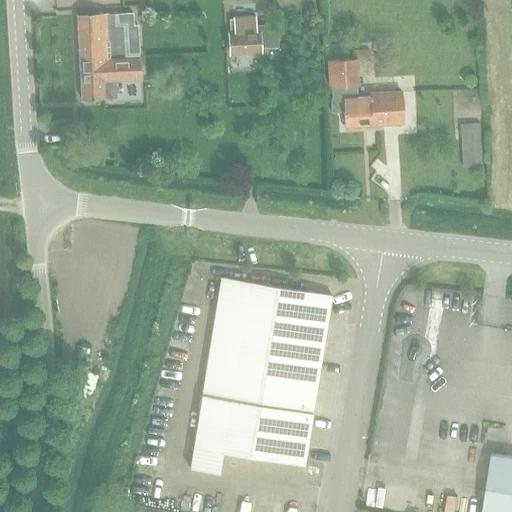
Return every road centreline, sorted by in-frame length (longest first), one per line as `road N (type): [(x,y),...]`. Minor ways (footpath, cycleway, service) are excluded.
road 1 (unclassified): [(387,239),(41,205)]
road 2 (unclassified): [(35,511),(46,333),(36,264),(41,205)]
road 3 (unclassified): [(338,511),(387,239)]
road 4 (unclassified): [(41,205),(26,150),(15,0)]
road 5 (unclassified): [(511,255),(387,239)]
